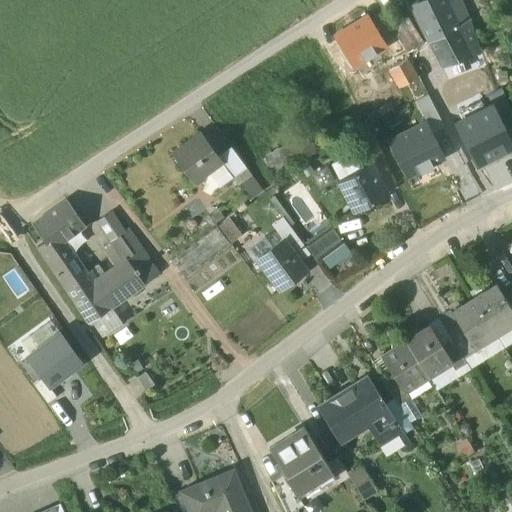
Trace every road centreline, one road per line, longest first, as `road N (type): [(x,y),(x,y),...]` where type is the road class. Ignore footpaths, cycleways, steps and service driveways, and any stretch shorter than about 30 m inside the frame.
road 1 (residential): [(347,0),(5,225),(156,437)]
road 2 (residential): [(511,195),(354,286),(247,374),(222,406)]
road 3 (residential): [(156,437),(0,494)]
